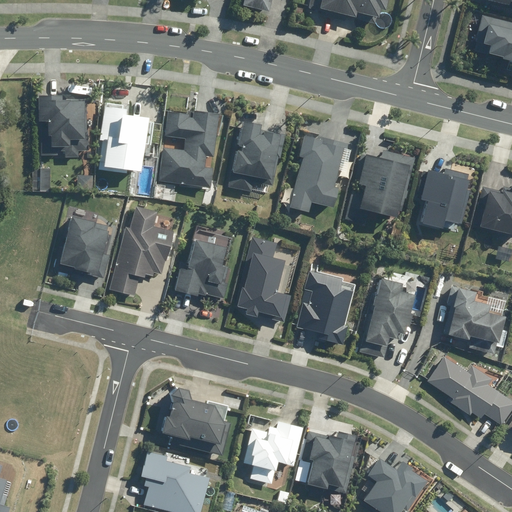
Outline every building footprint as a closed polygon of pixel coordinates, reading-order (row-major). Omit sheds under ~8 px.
[(242,0),(241,5),(270,11),(272,0),(242,0)] [(320,0),(318,9),(354,19),(356,12),(376,17),(379,9),(384,10),(386,0),(320,0)] [(511,24),(480,18),(476,36),(481,37),(480,44),(489,46),(488,54),(501,57),(501,61),(511,63),(511,24)] [(61,95),(38,95),(36,156),(79,157),(79,151),(88,152),(89,100),(61,99),(61,95)] [(99,138),(103,139),(98,169),(127,174),(129,168),(139,170),(148,120),(123,116),(125,108),(104,105),(99,138)] [(163,146),(158,180),(209,187),(212,168),(203,167),(205,154),(212,155),(218,113),(192,110),(191,114),(168,111),(164,136),(183,138),(182,149),(163,146)] [(260,125),(243,121),(232,173),(263,179),(262,182),(272,184),(278,158),(280,158),(285,134),(259,129),(260,125)] [(297,156),(301,157),(289,207),(309,211),(311,202),(334,208),(339,189),(334,187),(343,151),(346,151),(347,144),(302,133),(297,156)] [(396,219),(412,158),(382,150),(380,157),(363,152),(355,182),(364,184),(358,209),(396,219)] [(49,168),(33,167),(32,191),(48,192),(49,168)] [(417,201),(421,201),(416,225),(448,232),(451,222),(459,224),(470,174),(443,168),(442,173),(424,170),(417,201)] [(476,204),(482,205),(477,227),(511,234),(511,187),(511,192),(481,185),(476,204)] [(129,227),(125,226),(108,290),(133,296),(138,276),(145,278),(146,274),(152,276),(153,271),(161,273),(172,232),(152,227),(156,211),(135,205),(129,227)] [(109,225),(71,215),(58,263),(74,267),(73,269),(103,277),(109,255),(101,253),(109,225)] [(245,263),(249,264),(243,286),(240,285),(235,305),(246,308),(245,313),(257,316),(258,313),(284,320),(290,295),(277,291),(285,261),(271,258),(275,243),(252,237),(245,263)] [(185,268),(179,267),(173,291),(196,297),(197,293),(221,299),(229,267),(220,265),(224,248),(192,240),(185,268)] [(343,325),(352,288),(340,285),(342,278),(309,270),(305,288),(311,289),(307,304),(303,303),(296,328),(317,333),(316,339),(341,345),(346,326),(343,325)] [(402,284),(380,278),(363,342),(385,348),(388,336),(394,338),(396,331),(404,333),(413,296),(400,292),(402,284)] [(468,340),(469,335),(496,341),(502,315),(487,312),(489,304),(475,301),(477,290),(450,284),(445,304),(453,306),(446,335),(468,340)] [(426,380),(451,398),(448,402),(468,417),(471,413),(480,419),(484,414),(499,425),(511,406),(511,401),(486,383),(489,378),(470,364),(464,372),(443,356),(426,380)] [(219,417),(215,404),(173,394),(168,415),(163,413),(159,430),(177,434),(175,441),(222,453),(230,420),(219,417)] [(265,432),(249,428),(236,480),(268,489),(275,460),(292,465),(302,426),(269,418),(265,432)] [(301,454),(294,480),(344,494),(355,455),(349,453),(354,434),(336,429),(334,435),(326,432),(325,437),(307,432),(301,454)] [(190,457),(147,447),(138,483),(147,485),(142,504),(176,511),(199,511),(209,470),(188,465),(190,457)] [(361,498),(362,498),(381,511),(398,511),(402,507),(407,510),(428,479),(399,460),(394,467),(379,456),(366,474),(374,479),(361,498)] [(0,511),(10,511),(13,507),(0,502),(0,491),(5,477),(0,475),(0,470),(3,463),(0,461),(0,511)] [(290,492),(279,488),(275,500),(286,503),(290,492)]
